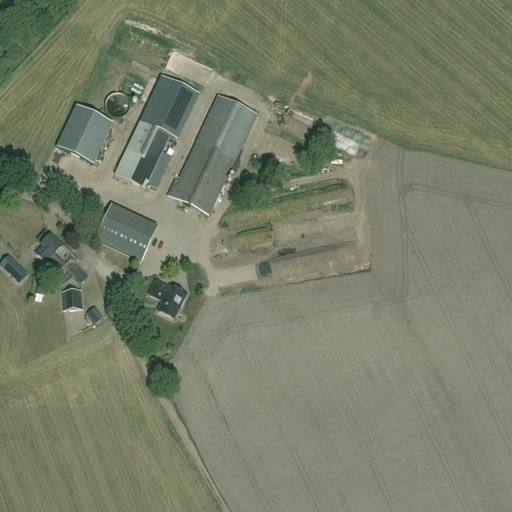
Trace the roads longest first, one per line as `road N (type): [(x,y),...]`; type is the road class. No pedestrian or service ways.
road 1 (track): [(115,315),(222,511)]
road 2 (unclassified): [(0,186),(71,221),(115,315)]
